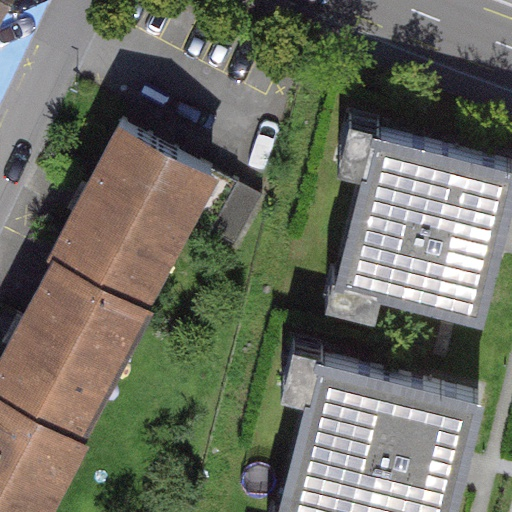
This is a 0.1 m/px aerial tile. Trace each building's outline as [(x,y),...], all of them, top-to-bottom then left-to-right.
[(511,186),(511,159),(378,127),(343,269),(483,304),(502,229),(511,186)] [(202,174),(120,134),(58,262),(141,301),(202,174)] [(141,305),(59,266),(0,387),(0,395),(80,433),(141,305)] [(481,391),(322,351),(283,505),(309,511),(450,511),(460,472),(481,391)] [(42,511),(78,439),(0,401),(0,511),(42,511)]
